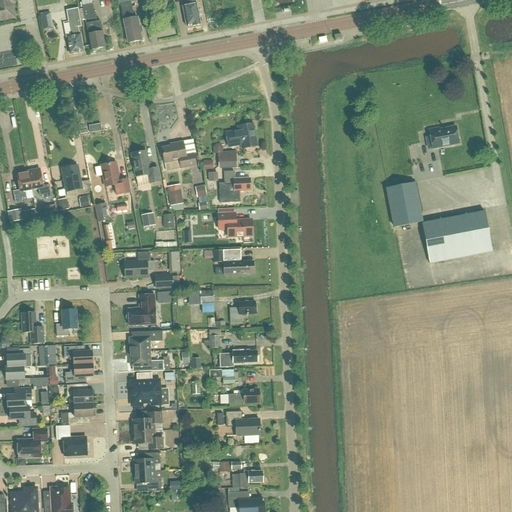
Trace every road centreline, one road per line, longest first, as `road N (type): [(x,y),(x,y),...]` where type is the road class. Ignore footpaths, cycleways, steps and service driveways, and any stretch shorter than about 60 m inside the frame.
road 1 (residential): [(293,511),(274,113),(261,39)]
road 2 (secondary): [(0,89),(261,39)]
road 3 (residential): [(112,467),(102,294),(11,300)]
road 4 (secondary): [(316,28),(466,0)]
